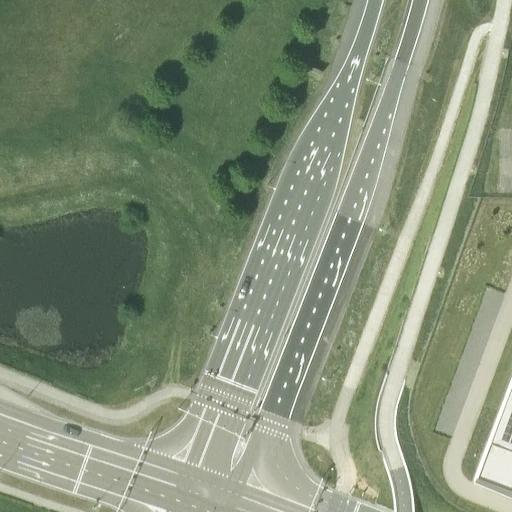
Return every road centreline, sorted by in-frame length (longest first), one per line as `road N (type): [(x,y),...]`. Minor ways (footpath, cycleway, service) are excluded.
road 1 (motorway): [(233,506),(336,248),(420,0)]
road 2 (motorway): [(375,0),(189,491)]
road 3 (secondary): [(189,491),(0,421)]
